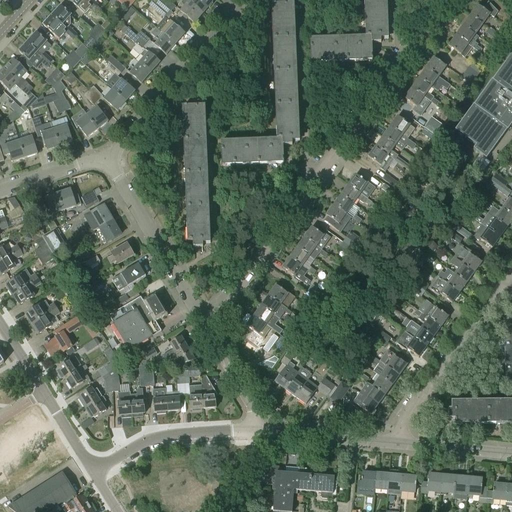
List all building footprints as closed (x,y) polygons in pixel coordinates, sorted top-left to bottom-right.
[(87,0),(67,0),(84,15),(91,8),(92,9),(96,4),(92,0),(90,3),(87,0)] [(114,0),(116,1),(127,11),(136,0),(114,0)] [(154,0),(153,0),(149,5),(167,21),(173,14),(171,12),(157,0),(156,0),(156,1),(154,0)] [(157,0),(171,12),(175,7),(167,0),(157,0)] [(190,0),(189,2),(203,14),(212,4),(207,0),(190,0)] [(282,143),(221,145),(222,166),(283,164),(283,146),(292,146),(292,143),(300,143),(295,4),(294,4),(294,2),(293,2),(293,0),(286,0),(286,4),(285,4),(285,5),(271,6),(271,7),(273,6),(278,139),(276,139),(276,140),(282,140),(282,143)] [(371,40),(310,43),(310,64),(372,62),(371,44),(380,44),(380,37),(385,37),(383,0),(365,0),(367,37),(365,37),(365,38),(371,37),(371,40)] [(181,3),(176,8),(194,24),(203,14),(189,2),(185,6),(181,3)] [(477,6),(470,17),(482,25),(489,15),(494,18),(497,13),(488,2),(483,10),(477,6)] [(96,4),(92,9),(97,13),(101,8),(96,4)] [(52,15),(51,16),(66,29),(68,27),(70,25),(70,17),(70,16),(60,7),(56,11),(54,11),(52,13),(52,15)] [(51,16),(43,26),(59,41),(65,33),(68,36),(72,31),(68,27),(66,29),(51,16)] [(470,17),(462,27),(475,35),(482,25),(470,17)] [(170,22),(161,32),(175,45),(184,35),(170,22)] [(97,25),(93,30),(101,37),(105,32),(97,25)] [(462,27),(455,37),(471,48),(472,47),(480,53),(482,49),(477,46),(478,45),(471,40),(475,35),(462,27)] [(505,27),(498,37),(503,40),(510,30),(505,27)] [(93,30),(88,35),(96,42),(101,37),(93,30)] [(72,31),(68,36),(72,40),(77,35),(72,31)] [(140,31),(136,36),(146,45),(150,40),(140,31)] [(161,32),(152,43),(166,56),(175,45),(161,32)] [(28,41),(27,43),(41,56),(39,58),(44,62),(48,57),(44,54),(51,47),(36,33),(32,37),(30,37),(28,39),(28,41)] [(136,36),(132,41),(137,45),(132,50),(139,56),(140,55),(143,58),(139,64),(150,74),(159,63),(142,48),(146,45),(136,36)] [(455,37),(448,47),(464,58),(471,48),(455,37)] [(27,43),(18,52),(32,64),(37,58),(39,58),(41,56),(27,43)] [(73,52),(68,57),(77,64),(81,59),(73,52)] [(475,104),(456,130),(477,145),(474,149),(487,158),(508,129),(509,130),(511,125),(511,54),(494,80),(493,79),(475,104)] [(85,62),(92,66),(96,60),(90,56),(85,62)] [(125,69),(115,60),(111,56),(106,61),(110,64),(111,65),(121,73),(125,69)] [(48,57),(44,62),(48,66),(52,61),(48,57)] [(68,57),(64,62),(72,69),(77,64),(68,57)] [(433,58),(426,69),(438,77),(445,67),(433,58)] [(12,59),(3,69),(29,92),(32,89),(27,85),(28,84),(21,78),(27,73),(12,59)] [(111,65),(110,64),(106,69),(116,79),(121,73),(111,65)] [(131,67),(126,71),(141,84),(150,74),(139,64),(134,69),(131,67)] [(472,64),(468,69),(478,76),(481,71),(472,64)] [(3,69),(0,72),(0,82),(6,88),(3,92),(15,103),(20,97),(15,93),(14,95),(10,91),(15,86),(28,98),(31,94),(29,92),(3,69)] [(426,69),(418,79),(431,87),(435,90),(438,86),(442,86),(447,90),(449,86),(438,77),(426,69)] [(468,69),(465,74),(474,80),(478,76),(468,69)] [(465,74),(462,78),(471,85),(474,80),(465,74)] [(50,77),(45,82),(54,89),(58,84),(50,77)] [(418,79),(411,89),(423,98),(435,106),(438,102),(433,99),(433,98),(427,93),(431,87),(418,79)] [(121,80),(112,90),(126,102),(134,92),(121,80)] [(103,97),(93,87),(89,92),(98,102),(103,97)] [(411,89),(404,99),(416,108),(423,98),(411,89)] [(112,90),(104,100),(117,112),(126,102),(112,90)] [(98,102),(89,92),(84,96),(93,106),(98,102)] [(70,110),(64,97),(58,100),(65,113),(70,110)] [(65,113),(58,100),(53,103),(59,115),(65,113)] [(14,104),(10,108),(20,118),(24,113),(14,104)] [(202,107),(181,108),(184,108),(189,241),(186,241),(186,242),(192,241),(193,248),(202,248),(202,241),(207,241),(202,107)] [(96,108),(86,116),(97,130),(107,123),(96,108)] [(25,122),(28,132),(29,136),(31,135),(42,132),(37,118),(35,111),(30,113),(32,120),(25,122)] [(86,116),(76,124),(87,138),(97,130),(86,116)] [(397,118),(390,128),(407,140),(414,130),(397,118)] [(72,143),(66,127),(67,126),(65,119),(52,124),(54,130),(59,147),(60,147),(72,143)] [(431,120),(428,124),(437,131),(441,127),(431,120)] [(428,124),(424,129),(434,136),(437,131),(428,124)] [(390,128),(382,138),(395,147),(399,140),(411,148),(413,145),(408,142),(409,141),(407,140),(390,128)] [(424,129),(421,133),(431,141),(434,136),(424,129)] [(54,130),(41,134),(47,151),(59,147),(54,130)] [(17,136),(19,142),(25,159),(37,154),(31,135),(29,136),(28,132),(17,136)] [(382,138),(375,148),(393,161),(406,170),(409,167),(396,158),(397,157),(391,152),(395,147),(382,138)] [(19,142),(1,148),(4,157),(10,155),(12,163),(25,159),(19,142)] [(375,148),(368,159),(380,167),(379,169),(384,173),(393,161),(375,148)] [(486,168),(482,175),(486,178),(491,171),(486,168)] [(496,174),(492,179),(505,188),(508,183),(496,174)] [(385,175),(382,180),(396,190),(399,185),(385,175)] [(355,176),(348,186),(360,195),(368,184),(355,176)] [(505,188),(492,179),(488,183),(498,190),(497,191),(507,198),(511,193),(505,188)] [(384,185),(381,190),(390,197),(394,192),(384,185)] [(348,186),(341,196),(353,205),(357,199),(364,204),(364,203),(369,207),(372,203),(367,200),(367,199),(360,195),(348,186)] [(70,190),(57,194),(63,211),(75,207),(70,190)] [(81,199),(87,209),(94,206),(99,203),(95,197),(93,192),(81,199)] [(57,194),(45,198),(51,215),(63,211),(57,194)] [(341,196),(334,206),(346,215),(353,205),(341,196)] [(511,201),(509,200),(502,210),(511,217),(511,201)] [(487,215),(489,216),(506,229),(511,221),(511,217),(502,210),(495,205),(487,215)] [(0,224),(6,223),(6,222),(25,215),(19,206),(17,208),(16,207),(8,211),(10,215),(4,217),(2,212),(0,212),(0,224)] [(103,206),(90,214),(98,228),(112,221),(103,206)] [(334,206),(326,217),(338,225),(346,215),(334,206)] [(475,214),(472,217),(483,225),(482,226),(499,239),(506,229),(489,216),(485,221),(475,214)] [(6,223),(0,224),(0,230),(7,228),(8,230),(14,228),(14,227),(20,225),(20,226),(26,224),(23,217),(6,223)] [(112,221),(98,228),(107,243),(120,235),(112,221)] [(53,222),(47,225),(51,232),(52,231),(56,228),(53,222)] [(471,236),(467,234),(458,226),(454,231),(464,238),(468,241),(471,236)] [(499,239),(482,226),(473,238),(478,242),(480,240),(491,249),(499,239)] [(312,228),(304,239),(316,248),(324,237),(312,228)] [(63,249),(59,242),(52,231),(51,232),(42,237),(50,252),(53,256),(63,249)] [(349,234),(346,238),(356,245),(359,240),(349,234)] [(452,234),(449,238),(459,245),(462,241),(452,234)] [(38,259),(50,252),(42,237),(35,241),(40,249),(34,252),(38,259)] [(427,237),(421,244),(433,253),(438,246),(427,237)] [(346,238),(343,243),(353,250),(356,245),(346,238)] [(304,239),(297,249),(315,262),(320,255),(325,259),(327,256),(316,248),(304,239)] [(399,250),(408,257),(414,247),(405,241),(399,250)] [(343,243),(339,248),(349,255),(353,250),(343,243)] [(113,256),(108,259),(111,265),(116,262),(118,265),(133,256),(126,245),(111,253),(113,256)] [(3,247),(0,248),(0,262),(20,251),(17,246),(6,253),(3,247)] [(462,247),(453,259),(473,274),(481,263),(469,255),(470,253),(462,247)] [(84,249),(69,257),(74,265),(89,257),(84,249)] [(289,259),(308,272),(314,276),(316,272),(310,268),(315,262),(297,249),(289,259)] [(396,273),(408,257),(399,250),(387,266),(396,273)] [(20,251),(0,262),(0,274),(1,276),(15,268),(11,262),(22,256),(20,251)] [(54,258),(53,256),(50,252),(38,259),(43,266),(54,258)] [(96,257),(85,263),(88,268),(98,262),(96,257)] [(289,259),(282,269),(307,287),(310,282),(303,278),(308,272),(289,259)] [(453,259),(449,264),(458,270),(454,275),(466,284),(473,274),(453,259)] [(138,265),(111,280),(118,292),(145,277),(138,265)] [(12,296),(37,280),(35,276),(30,278),(26,271),(19,276),(20,277),(7,285),(10,290),(9,291),(12,296)] [(440,273),(437,278),(438,278),(459,294),(466,284),(454,275),(450,280),(440,273)] [(62,275),(55,280),(59,285),(66,281),(62,275)] [(319,284),(325,289),(330,283),(323,278),(319,284)] [(438,278),(429,290),(439,297),(440,295),(451,304),(459,294),(438,278)] [(37,280),(12,296),(15,301),(17,301),(20,305),(33,297),(30,291),(40,285),(37,280)] [(418,281),(414,286),(424,293),(427,288),(418,281)] [(97,283),(77,295),(88,313),(97,307),(91,297),(101,291),(97,283)] [(276,286),(268,297),(280,306),(287,310),(295,299),(289,294),(288,295),(276,286)] [(414,286),(411,290),(421,298),(424,293),(414,286)] [(310,289),(306,294),(316,301),(319,296),(310,289)] [(140,297),(108,316),(113,325),(110,327),(118,340),(121,338),(128,350),(161,332),(155,322),(164,316),(165,317),(167,316),(166,315),(167,315),(155,294),(143,302),(140,297)] [(306,294),(303,298),(313,305),(316,301),(306,294)] [(268,297),(261,307),(279,320),(280,320),(285,313),(289,316),(291,313),(287,310),(280,306),(268,297)] [(303,298),(299,303),(309,310),(313,305),(303,298)] [(39,307),(26,315),(29,320),(28,320),(31,325),(56,309),(53,305),(43,312),(39,307)] [(430,305),(423,315),(440,328),(448,317),(430,305)] [(253,317),(270,329),(279,335),(282,331),(275,326),(279,320),(261,307),(253,317)] [(56,309),(31,325),(34,330),(35,330),(38,335),(58,322),(55,316),(59,314),(56,309)] [(416,311),(412,316),(417,320),(416,321),(423,326),(421,329),(433,338),(440,328),(423,315),(416,311)] [(253,317),(246,327),(252,332),(247,339),(258,347),(263,340),(263,339),(270,329),(253,317)] [(46,345),(44,346),(50,357),(62,349),(64,352),(71,347),(64,335),(80,325),(75,318),(55,331),(58,336),(55,338),(55,339),(47,343),(45,344),(46,345)] [(505,370),(506,383),(511,382),(511,320),(503,321),(504,334),(504,346),(505,358),(505,370)] [(96,329),(89,334),(93,340),(100,335),(96,329)] [(421,329),(413,339),(425,348),(433,338),(421,329)] [(381,332),(377,337),(387,344),(390,339),(381,332)] [(406,334),(397,345),(405,351),(406,350),(418,358),(425,348),(413,339),(410,337),(406,334)] [(282,337),(275,347),(282,352),(279,357),(280,358),(291,344),(282,337)] [(377,337),(374,342),(384,349),(387,344),(377,337)] [(172,350),(162,356),(165,361),(187,349),(180,338),(169,344),(172,350)] [(94,340),(83,347),(87,353),(98,346),(94,340)] [(153,348),(143,355),(146,360),(157,354),(153,348)] [(187,349),(165,361),(166,362),(172,358),(175,362),(178,360),(185,372),(188,371),(197,371),(191,362),(194,360),(187,349)] [(387,351),(379,362),(399,376),(406,366),(395,357),(395,356),(387,351)] [(286,367),(275,383),(285,390),(297,373),(293,369),(295,366),(290,362),(294,357),(288,353),(281,363),(286,367)] [(375,359),(372,363),(377,366),(376,367),(383,372),(379,378),(392,386),(399,376),(379,362),(375,359)] [(69,361),(58,368),(64,379),(75,371),(81,368),(77,360),(71,364),(69,361)] [(113,362),(98,371),(102,377),(113,370),(116,367),(113,362)] [(113,370),(102,377),(105,382),(105,381),(111,378),(116,375),(113,370)] [(75,371),(64,379),(71,390),(83,383),(75,371)] [(297,373),(285,390),(295,398),(308,380),(297,373)] [(201,377),(188,377),(189,384),(200,383),(201,389),(202,409),(215,408),(214,396),(216,396),(217,396),(206,376),(201,377)] [(379,378),(372,387),(385,396),(392,386),(379,378)] [(308,380),(295,398),(306,405),(317,389),(322,393),(329,383),(324,379),(318,388),(308,380)] [(341,382),(330,398),(338,404),(350,388),(341,382)] [(329,383),(322,393),(327,397),(335,387),(329,383)] [(385,396),(372,387),(367,384),(360,393),(378,406),(385,396)] [(81,398),(79,399),(85,409),(99,400),(103,398),(97,389),(93,391),(92,389),(80,396),(81,398)] [(189,397),(190,410),(192,410),(192,412),(201,411),(201,409),(202,409),(201,389),(189,390),(189,397)] [(118,402),(119,416),(121,416),(121,419),(132,418),(130,395),(130,392),(118,393),(118,396),(118,402)] [(165,393),(153,394),(154,413),(167,412),(166,399),(165,399),(165,394),(165,393)] [(174,393),(165,394),(165,399),(166,399),(167,412),(179,411),(179,398),(174,398),(174,393)] [(378,406),(360,393),(352,406),(359,411),(364,415),(366,415),(367,413),(370,416),(378,406)] [(137,395),(130,395),(132,418),(142,417),(142,414),(144,414),(143,400),(142,394),(137,394),(137,395)] [(99,400),(85,409),(87,413),(91,419),(94,417),(94,418),(105,411),(99,400)] [(448,410),(448,420),(454,420),(454,425),(455,425),(455,422),(466,422),(466,405),(455,405),(455,402),(454,402),(454,410),(448,410)] [(511,404),(501,405),(501,422),(511,421),(511,404)] [(483,405),(466,405),(466,422),(483,422),(483,405)] [(501,405),(483,405),(483,422),(501,422),(501,405)] [(24,416),(0,431),(0,450),(33,429),(24,416)] [(0,472),(9,465),(2,458),(0,459),(0,472)] [(264,466),(263,476),(276,477),(273,511),(274,511),(291,511),(294,491),(297,491),(298,474),(276,472),(276,467),(264,466)] [(376,474),(374,490),(387,491),(389,475),(385,475),(385,472),(377,471),(377,474),(376,474)] [(358,482),(357,494),(374,496),(374,490),(376,474),(362,473),(362,482),(358,482)] [(61,474),(8,508),(13,511),(47,511),(75,495),(61,474)] [(298,474),(297,491),(320,493),(319,499),(332,500),(334,478),(298,474)] [(389,475),(387,491),(401,492),(402,477),(389,475)] [(421,483),(420,494),(427,494),(428,492),(434,493),(434,495),(440,495),(442,476),(428,475),(427,483),(421,483)] [(442,476),(440,495),(446,496),(446,493),(453,494),(455,477),(442,476)] [(402,477),(401,492),(414,493),(416,478),(402,477)] [(455,477),(453,494),(461,495),(461,497),(467,498),(468,478),(455,477)] [(468,478),(467,498),(472,498),(472,496),(479,496),(479,503),(486,504),(487,492),(487,488),(481,488),(481,480),(468,478)] [(487,492),(486,504),(493,504),(493,500),(506,501),(507,486),(494,485),(493,492),(487,492)] [(83,496),(63,509),(64,511),(78,511),(89,506),(83,496)]
